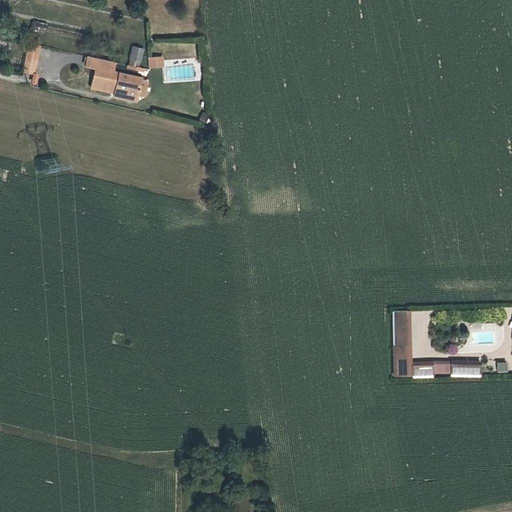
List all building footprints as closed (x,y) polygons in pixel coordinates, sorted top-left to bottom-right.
[(24,72),(35,75),(41,46),(30,43),(24,72)] [(145,50),(133,47),(128,64),(141,68),(145,50)] [(88,70),(90,70),(97,72),(95,83),(93,91),(117,97),(117,95),(139,100),(139,99),(142,84),(143,83),(115,76),(117,67),(90,60),(88,70)] [(88,81),(95,83),(97,72),(90,70),(88,81)] [(149,86),(142,84),(139,99),(146,100),(149,86)] [(138,105),(139,100),(117,95),(117,97),(116,100),(138,105)] [(396,313),(397,347),(409,347),(408,313),(396,313)] [(409,357),(409,347),(397,347),(395,347),(396,376),(413,376),(413,357),(409,357)] [(497,361),(497,372),(507,372),(507,361),(497,361)] [(453,372),(453,364),(434,363),(434,372),(453,372)] [(481,365),(453,364),(453,372),(481,373),(481,365)]
